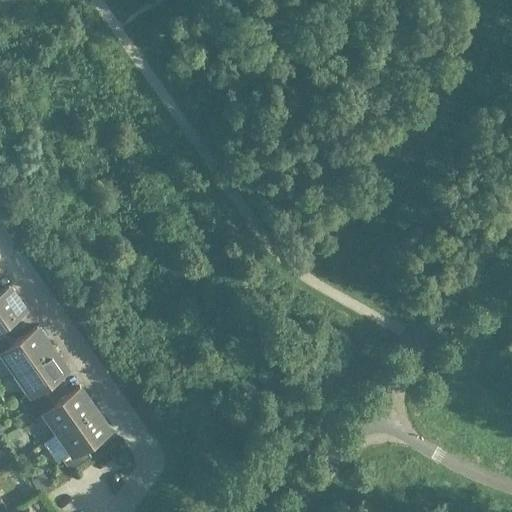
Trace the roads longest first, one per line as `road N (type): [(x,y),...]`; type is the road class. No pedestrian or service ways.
road 1 (residential): [(11,255),(148,450),(145,479),(122,511)]
road 2 (unclassified): [(369,412),(511,214)]
road 3 (unclassified): [(369,412),(472,476),(511,490)]
road 4 (residential): [(296,511),(369,412)]
